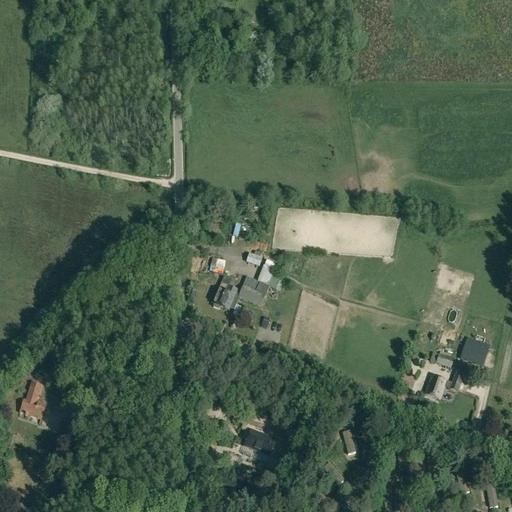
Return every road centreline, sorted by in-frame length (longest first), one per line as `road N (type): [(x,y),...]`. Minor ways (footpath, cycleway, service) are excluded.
road 1 (unclassified): [(511,457),(181,318)]
road 2 (unclassified): [(181,318),(173,0)]
road 3 (unclassified): [(185,511),(181,318)]
road 4 (track): [(178,186),(0,153)]
